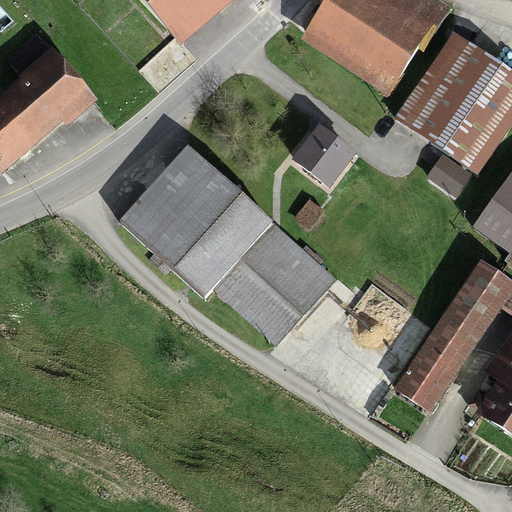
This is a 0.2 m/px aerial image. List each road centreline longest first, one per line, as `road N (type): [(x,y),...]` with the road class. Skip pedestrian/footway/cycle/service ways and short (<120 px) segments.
road 1 (residential): [(493,511),(190,316),(120,256),(71,191)]
road 2 (tertiary): [(292,0),(154,136),(71,191)]
